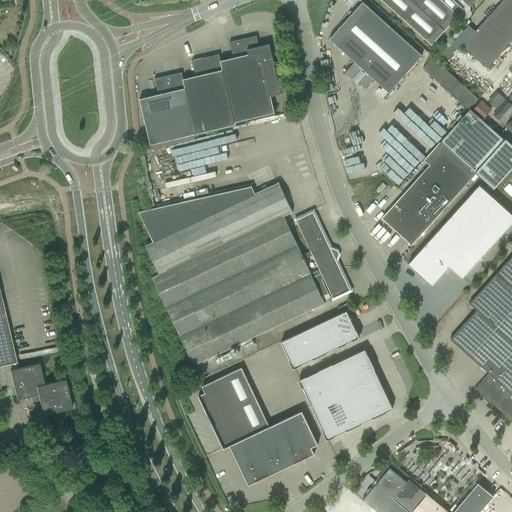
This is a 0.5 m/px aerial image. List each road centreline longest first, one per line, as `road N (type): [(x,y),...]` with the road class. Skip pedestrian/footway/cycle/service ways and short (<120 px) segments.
road 1 (unclassified): [(447,398),(328,169),(295,0)]
road 2 (secondary): [(47,150),(74,181),(118,395),(171,511)]
road 3 (secondary): [(201,511),(152,412),(112,253)]
road 4 (unclassified): [(298,511),(447,398)]
road 5 (secondary): [(94,161),(111,119),(96,38)]
road 6 (secondary): [(55,27),(43,61),(58,148)]
